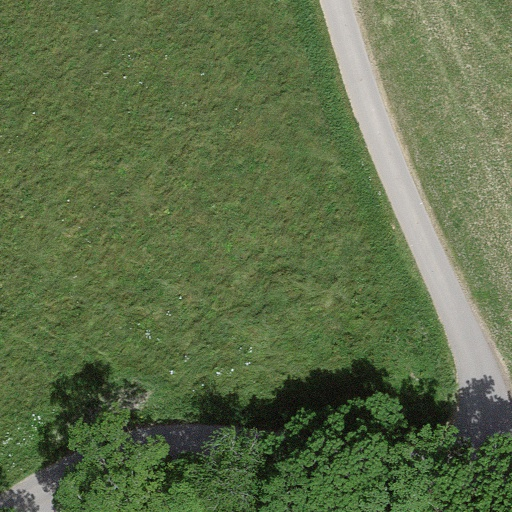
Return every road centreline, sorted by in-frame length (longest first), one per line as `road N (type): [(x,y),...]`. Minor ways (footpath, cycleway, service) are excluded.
road 1 (track): [(353,0),(406,198),(495,373),(509,475)]
road 2 (unclassified): [(72,511),(230,482),(511,475)]
